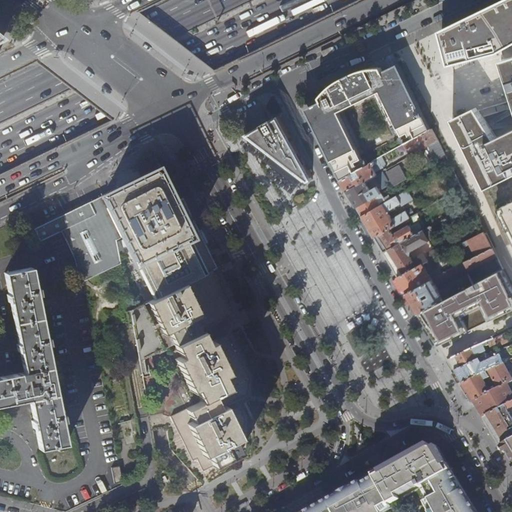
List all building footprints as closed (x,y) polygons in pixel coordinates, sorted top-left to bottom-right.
[(511,0),(501,0),(442,29),(451,63),(499,52),(511,44),(511,0)] [(453,117),(486,189),(511,175),(511,57),(502,61),(511,93),(511,131),(509,133),(495,140),(476,108),(453,117)] [(418,104),(408,83),(399,64),(383,72),(381,68),(375,69),(368,70),(364,70),(358,72),(352,75),(353,77),(344,81),(344,79),(340,80),(337,82),(330,88),(326,91),(321,97),(320,99),(321,102),(308,113),(317,131),(319,136),(341,181),(355,173),(351,164),(362,159),(356,146),(339,112),(375,95),(381,107),(383,106),(382,97),(392,116),(395,123),(402,136),(412,130),(416,138),(430,130),(425,119),(418,104)] [(245,135),(305,181),(307,180),(309,182),(313,180),(311,178),(312,177),(279,116),(272,120),(272,119),(262,125),(245,135)] [(390,126),(395,123),(392,116),(386,118),(390,126)] [(428,145),(438,140),(432,129),(430,130),(416,138),(414,139),(420,150),(428,145)] [(402,136),(406,143),(414,139),(416,138),(412,130),(402,136)] [(436,162),(446,156),(438,140),(428,145),(436,161),(436,162)] [(355,173),(341,181),(347,191),(365,180),(365,181),(374,176),(377,175),(375,172),(383,167),(382,165),(385,164),(381,157),(371,163),(366,167),(355,173)] [(351,164),(355,173),(366,167),(362,159),(351,164)] [(393,186),(406,178),(399,165),(385,172),(393,186)] [(153,298),(129,310),(130,311),(212,271),(216,269),(182,199),(178,201),(172,190),(168,192),(158,172),(156,173),(154,170),(139,178),(140,178),(103,196),(153,298)] [(365,180),(347,191),(356,207),(381,193),(378,188),(380,187),(379,185),(377,186),(376,184),(378,183),(374,176),(365,181),(365,180)] [(467,197),(465,193),(464,194),(461,187),(456,190),(461,200),(467,197)] [(381,193),(356,207),(362,216),(390,199),(385,191),(381,193)] [(100,196),(88,203),(93,214),(106,208),(100,196)] [(390,199),(362,216),(374,238),(389,229),(394,226),(398,224),(401,222),(409,218),(410,217),(413,215),(416,213),(415,210),(407,215),(405,211),(392,219),(387,211),(401,203),(396,196),(390,199)] [(34,229),(40,241),(61,231),(74,258),(79,283),(119,264),(115,240),(121,237),(106,208),(93,214),(88,203),(34,229)] [(511,203),(503,208),(505,214),(499,217),(511,244),(511,203)] [(433,217),(427,221),(430,227),(431,226),(436,223),(433,217)] [(389,229),(374,238),(383,252),(388,250),(430,227),(427,221),(427,220),(415,227),(414,224),(410,226),(409,226),(393,235),(389,229)] [(440,229),(437,223),(436,223),(431,226),(435,232),(440,229)] [(430,227),(388,250),(403,274),(422,264),(445,252),(441,246),(427,253),(429,256),(427,257),(424,252),(412,260),(410,255),(410,251),(429,241),(427,237),(435,233),(435,232),(431,226),(430,227)] [(487,251),(493,247),(485,231),(484,231),(479,234),(481,238),(479,240),(479,243),(480,245),(482,246),(485,246),(487,251)] [(469,270),(497,256),(493,247),(487,251),(485,252),(451,269),(455,276),(468,269),(469,270)] [(388,250),(383,252),(398,277),(403,274),(388,250)] [(403,274),(398,277),(407,292),(432,279),(422,264),(403,274)] [(0,404),(29,399),(33,420),(30,420),(32,428),(34,428),(38,449),(66,444),(31,267),(4,272),(8,294),(6,294),(7,302),(10,301),(18,343),(16,344),(17,351),(19,351),(23,372),(0,376),(0,404)] [(476,282),(419,312),(436,344),(438,346),(511,311),(511,287),(503,268),(476,282)] [(233,315),(212,271),(130,311),(139,361),(151,355),(174,344),(180,356),(174,359),(189,391),(194,389),(200,401),(170,416),(191,461),(196,459),(202,471),(240,452),(244,420),(238,406),(225,413),(223,407),(247,395),(248,378),(226,334),(206,344),(200,331),(233,315)] [(432,279),(407,292),(419,312),(476,282),(473,277),(471,278),(469,273),(455,280),(456,282),(439,291),(437,288),(440,287),(438,285),(436,286),(434,283),(441,280),(442,280),(449,276),(447,272),(446,272),(443,274),(432,279)] [(506,334),(448,361),(455,372),(479,361),(477,356),(486,352),(484,348),(489,345),(491,348),(493,350),(509,342),(506,334)] [(479,361),(455,372),(463,385),(504,364),(499,352),(479,361)] [(139,361),(146,393),(158,390),(151,355),(139,361)] [(511,378),(506,368),(511,365),(509,361),(504,364),(463,385),(475,406),(483,418),(511,403),(511,393),(508,385),(511,383),(511,378)] [(511,403),(483,418),(499,445),(503,444),(511,438),(511,403)] [(511,438),(503,444),(511,459),(511,438)] [(384,493),(390,505),(452,471),(437,446),(432,445),(429,444),(374,475),(378,482),(384,493)] [(111,467),(114,483),(122,482),(119,466),(111,467)] [(374,475),(328,500),(333,511),(477,511),(452,471),(390,505),(384,493),(378,482),(374,475)] [(333,511),(328,500),(310,510),(311,511),(333,511)]
